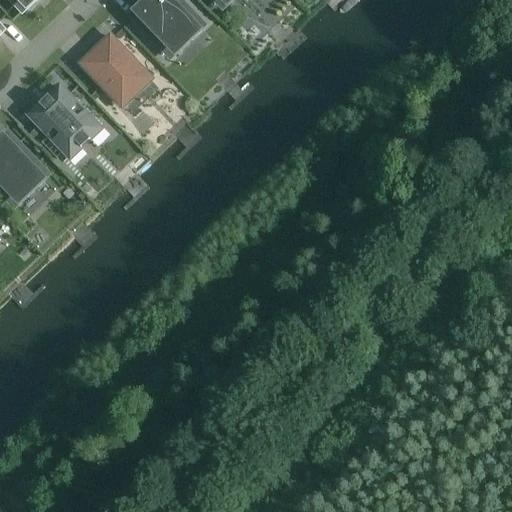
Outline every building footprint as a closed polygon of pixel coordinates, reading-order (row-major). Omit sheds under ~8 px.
[(12,0),(24,11),(34,0),(12,0)] [(149,0),(133,16),(171,54),(199,27),(173,0),(149,0)] [(110,38),(81,65),(94,78),(97,75),(105,83),(101,86),(117,102),(146,74),(110,38)] [(79,147),(82,149),(91,141),(88,138),(98,129),(61,90),(51,100),(48,97),(39,106),(42,108),(32,118),(69,156),(79,147)] [(0,143),(0,188),(15,204),(43,176),(6,137),(0,143)]
